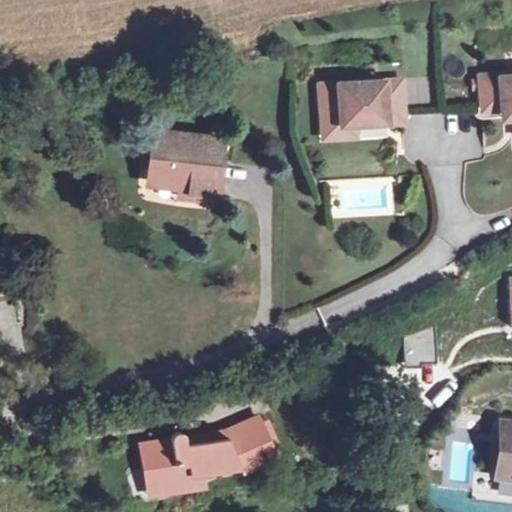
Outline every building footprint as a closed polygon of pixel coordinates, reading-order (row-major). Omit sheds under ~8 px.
[(511,76),(500,78),(500,76),(474,77),(476,110),(501,108),(501,118),(511,117),(511,76)] [(402,114),(400,81),(338,84),(339,96),(321,97),(322,131),(342,130),(342,125),(353,124),(386,122),(385,115),(402,114)] [(338,84),(320,85),(321,97),(339,96),(338,84)] [(386,122),(402,121),(402,114),(385,115),(386,122)] [(323,137),(354,135),(353,124),(342,125),(342,130),(322,131),(323,137)] [(214,199),(221,139),(152,130),(147,175),(179,179),(177,194),(214,199)] [(170,437),(170,439),(139,444),(143,468),(150,467),(154,493),(192,487),(190,474),(201,472),(239,467),(241,471),(275,456),(258,417),(224,431),(227,438),(196,442),(195,435),(184,437),(183,435),(181,433),(179,432),(177,432),(175,432),(173,433),(171,435),(170,437)] [(511,477),(511,422),(502,421),(495,475),(511,477)] [(143,468),(147,494),(154,493),(150,467),(143,468)] [(192,487),(203,485),(201,472),(190,474),(192,487)]
